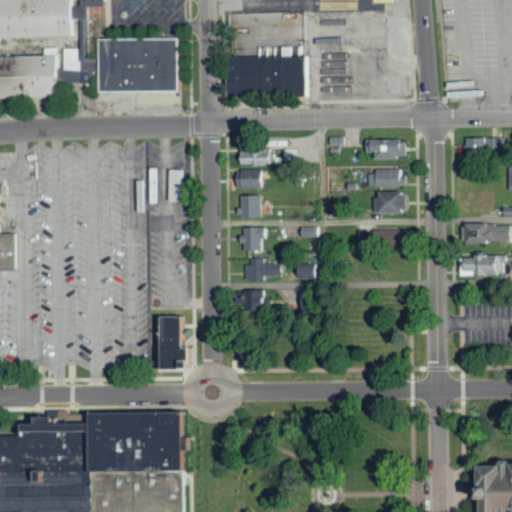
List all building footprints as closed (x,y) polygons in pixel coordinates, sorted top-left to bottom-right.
[(0,36),(0,0),(73,0),(74,34),(0,36)] [(183,90),(182,38),(103,38),(103,91),(183,90)] [(0,97),(60,95),(59,53),(0,55),(0,97)] [(229,56),(308,55),(309,95),(229,96),(229,56)] [(501,147),(501,137),(463,138),(463,154),(492,154),(492,147),(501,147)] [(372,159),(403,158),(403,139),(363,140),(363,152),(371,152),(372,159)] [(245,164),(285,165),(285,148),(245,147),(245,164)] [(172,201),(189,202),(189,169),(173,169),(172,201)] [(269,189),(269,170),(243,169),(242,188),(269,189)] [(367,170),(367,187),(402,187),(402,170),(367,170)] [(0,183),(1,183),(1,233),(17,233),(17,269),(0,269),(0,183)] [(374,192),(374,212),(403,213),(403,192),(374,192)] [(266,195),(244,196),(245,218),(266,217),(266,195)] [(502,217),(511,216),(511,207),(502,207),(502,217)] [(510,224),(463,225),(463,243),(511,242),(510,224)] [(248,251),(267,250),(267,239),(274,238),(273,227),(248,228),(248,251)] [(458,276),(504,275),(504,256),(457,257),(458,276)] [(268,258),(251,258),(251,281),(268,281),(268,276),(279,276),(279,263),(268,263),(268,258)] [(315,266),(294,266),(294,278),(314,279),(315,266)] [(273,311),(274,291),(245,290),(244,310),(273,311)] [(165,369),(165,316),(186,316),(186,369),(165,369)] [(188,511),(185,413),(19,419),(19,433),(0,433),(0,511),(188,511)] [(511,511),(484,511),(484,465),(506,465),(506,461),(511,461),(511,511)]
